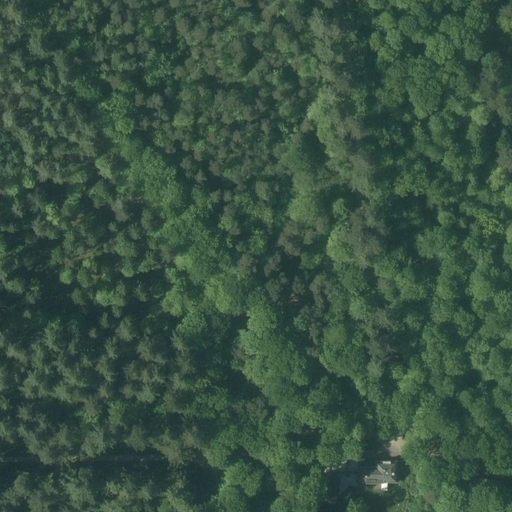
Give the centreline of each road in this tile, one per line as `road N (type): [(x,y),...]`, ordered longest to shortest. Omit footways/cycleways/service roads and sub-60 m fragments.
road 1 (track): [(391,453),(355,180),(317,0)]
road 2 (track): [(257,455),(286,432),(506,427)]
